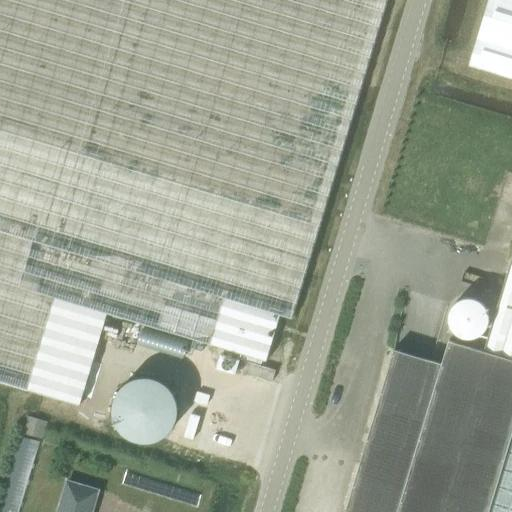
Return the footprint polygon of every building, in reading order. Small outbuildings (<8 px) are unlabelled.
[(106,313),(206,343),(264,360),(269,345),(279,314),(290,318),(385,0),(0,0),(0,381),(78,405),(106,313)] [(511,0),(487,0),(469,62),(511,74),(511,0)] [(511,251),(482,350),(511,359),(511,251)] [(485,511),(511,423),(511,359),(482,350),(447,340),(440,363),(392,349),(343,511),(485,511)] [(240,371),(271,382),(275,370),(243,360),(240,371)] [(511,511),(511,423),(485,511),(511,511)] [(57,511),(90,511),(97,490),(66,481),(57,511)]
